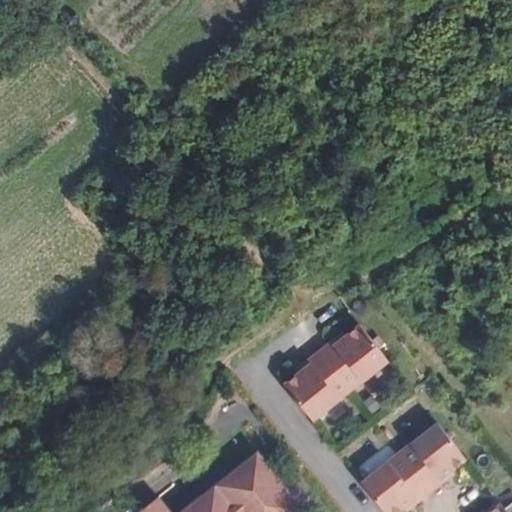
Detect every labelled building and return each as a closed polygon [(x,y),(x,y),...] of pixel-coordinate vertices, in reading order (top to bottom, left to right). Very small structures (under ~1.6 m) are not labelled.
[(392,363),(361,325),(347,336),(336,345),(345,355),(333,365),(354,392),(392,363)] [(345,355),(336,345),(347,336),(343,331),(320,349),(333,365),(345,355)] [(297,367),(301,372),(312,363),(321,374),(333,365),(320,349),(297,367)] [(312,363),(301,372),(290,381),(290,389),(315,421),(354,392),(333,365),(321,374),(312,363)] [(436,468),(444,479),(456,470),(470,459),(440,421),(401,451),(423,478),(436,468)] [(389,511),(401,511),(407,508),(420,498),(411,487),(423,478),(401,451),(364,480),(389,511)] [(307,511),(308,511),(262,454),(233,478),(234,478),(209,499),(208,498),(191,511),(173,511),(165,501),(151,511),(307,511)] [(434,493),(459,475),(456,470),(444,479),(436,468),(423,478),(434,493)] [(420,498),(407,508),(410,511),(434,493),(423,478),(411,487),(420,498)] [(511,511),(511,509),(506,502),(493,511),(511,511)]
